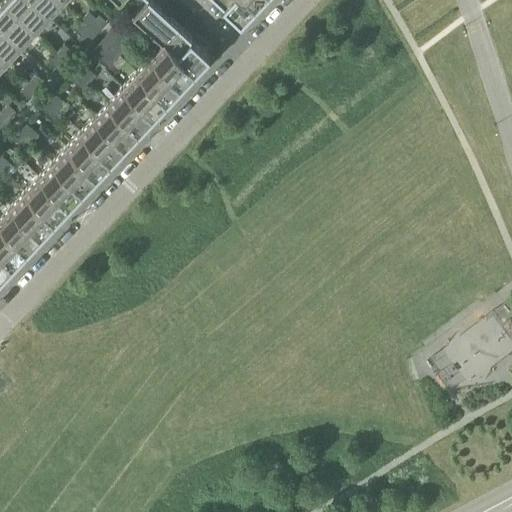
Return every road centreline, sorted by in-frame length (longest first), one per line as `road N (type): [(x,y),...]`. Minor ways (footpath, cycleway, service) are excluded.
road 1 (unclassified): [(0,331),(256,56)]
road 2 (unclassified): [(511,142),(465,0)]
